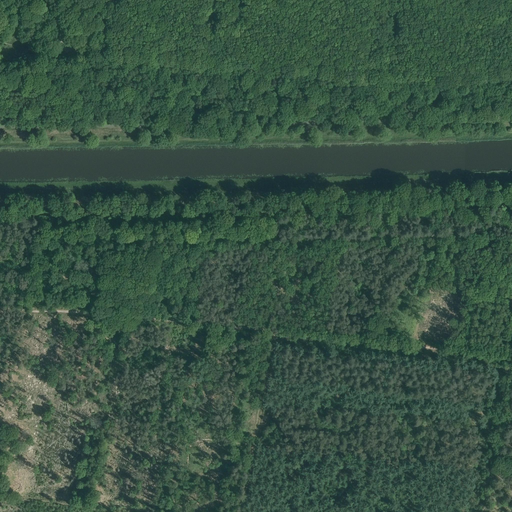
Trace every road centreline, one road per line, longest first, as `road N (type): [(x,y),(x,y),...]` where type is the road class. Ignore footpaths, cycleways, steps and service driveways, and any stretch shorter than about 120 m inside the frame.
road 1 (track): [(511,201),(0,212)]
road 2 (track): [(236,0),(231,26),(213,43),(168,32),(124,0)]
road 3 (track): [(116,0),(98,8),(69,45),(56,36),(43,0)]
